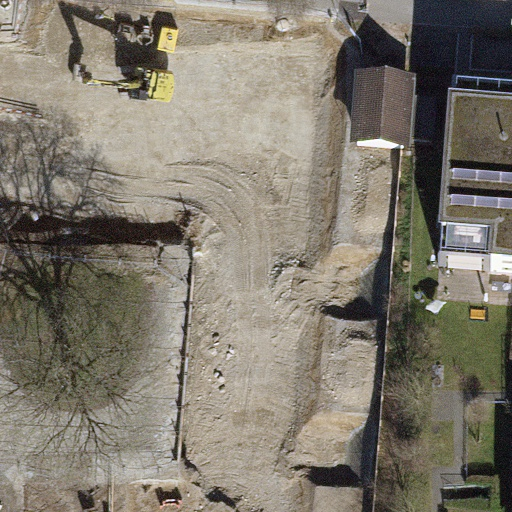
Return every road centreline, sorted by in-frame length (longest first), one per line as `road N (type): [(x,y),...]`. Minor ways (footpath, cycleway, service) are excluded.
road 1 (unknown): [(0,388),(54,419),(129,410),(166,383),(182,340),(187,274),(161,190),(136,158),(94,143)]
road 2 (residential): [(340,0),(511,15)]
road 3 (unknown): [(20,0),(11,124)]
